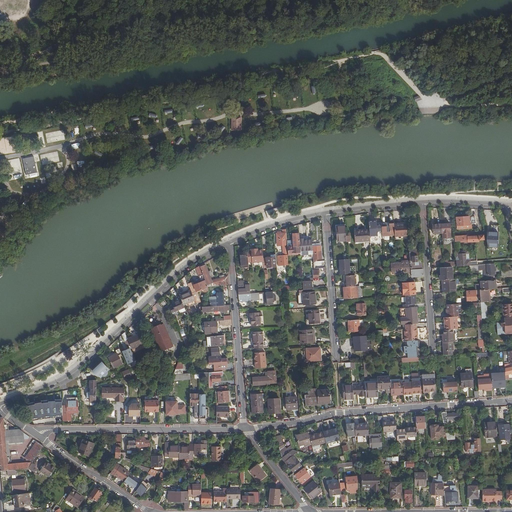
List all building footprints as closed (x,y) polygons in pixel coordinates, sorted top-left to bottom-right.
[(248,117),(238,117),(238,130),(247,130),(248,117)] [(33,157),(22,159),(25,175),(36,173),(33,157)] [(471,218),(457,219),(458,230),(472,229),(471,218)] [(377,220),(370,221),(370,229),(370,234),(371,239),(374,238),(379,238),(379,239),(383,239),(383,236),(382,223),(382,222),(378,222),(377,220)] [(395,225),(394,223),(390,223),(390,226),(387,226),(387,223),(382,223),(383,236),(395,235),(395,225)] [(407,224),(395,225),(395,235),(395,240),(403,239),(402,236),(408,236),(407,224)] [(450,224),(441,225),(442,234),(442,238),(442,239),(444,239),(449,238),(451,238),(450,224)] [(440,234),(442,234),(441,225),(433,225),(433,235),(440,234)] [(337,241),(345,240),(344,226),(336,227),(337,241)] [(356,241),(371,241),(371,239),(370,234),(370,229),(355,230),(356,241)] [(287,233),(287,231),(284,231),(284,235),(277,235),(277,243),(283,243),(283,251),(283,257),(278,257),(279,267),(288,266),(287,233)] [(487,242),(488,248),(497,248),(498,234),(488,233),(487,242)] [(294,241),(288,241),(288,247),(288,254),(300,253),(299,234),(293,234),(294,241)] [(303,239),(300,240),(301,252),(313,251),(312,239),(303,239)] [(252,263),(264,262),(264,259),(263,250),(257,250),(257,249),(251,249),(251,251),(252,262),(252,263)] [(416,249),(409,249),(409,260),(409,268),(423,267),(422,254),(416,254),(416,249)] [(460,263),(456,263),(456,268),(468,267),(477,266),(476,263),(469,264),(468,262),(465,262),(465,255),(468,255),(467,251),(455,253),(456,259),(460,259),(460,263)] [(241,267),(249,267),(248,262),(248,253),(240,253),(241,267)] [(316,253),(313,253),(313,263),(317,263),(317,260),(322,260),(322,253),(316,253)] [(277,267),(276,255),(271,255),(271,258),(267,258),(268,267),(277,267)] [(339,261),(340,276),(349,275),(348,260),(347,260),(339,261)] [(392,274),(410,273),(410,271),(409,268),(409,260),(401,260),(401,264),(392,265),(392,274)] [(206,268),(204,263),(200,266),(200,267),(205,287),(227,285),(226,276),(223,277),(219,277),(208,277),(207,273),(206,268)] [(493,268),(493,266),(477,266),(478,271),(486,270),(487,278),(494,278),(494,272),(495,272),(495,268),(493,268)] [(196,284),(189,287),(191,290),(195,300),(196,303),(200,301),(196,290),(203,288),(204,291),(206,290),(205,287),(200,267),(198,268),(201,282),(196,284)] [(452,280),(452,268),(444,269),(440,269),(441,281),(443,281),(452,280)] [(344,284),(344,288),(358,286),(357,276),(345,277),(345,284),(344,284)] [(454,292),(454,280),(452,280),(443,281),(443,293),(454,292)] [(479,281),(480,289),(489,289),(497,288),(497,280),(479,281)] [(245,281),(238,281),(239,294),(251,294),(250,285),(247,285),(247,289),(245,289),(245,285),(245,281)] [(360,298),(359,287),(358,286),(344,288),(343,288),(344,299),(360,298)] [(403,293),(403,296),(405,296),(415,295),(414,287),(409,287),(409,292),(403,293)] [(489,289),(480,289),(481,302),(490,302),(489,289)] [(172,304),(169,306),(172,313),(184,308),(183,305),(195,300),(191,290),(179,295),(181,300),(172,303),(172,304)] [(277,304),(285,304),(284,291),(280,292),(279,292),(276,292),(276,294),(281,294),(281,301),(277,302),(277,304)] [(276,294),(276,292),(270,293),(268,293),(268,302),(268,304),(268,305),(277,304),(277,302),(277,301),(274,301),(274,296),(276,296),(276,294)] [(472,293),(472,292),(467,292),(467,294),(466,294),(467,302),(476,302),(475,293),(472,293)] [(218,300),(208,301),(210,306),(225,305),(224,293),(217,293),(218,300)] [(260,301),(259,293),(251,294),(239,294),(239,302),(260,301)] [(303,294),(304,305),(314,305),(314,298),(315,298),(315,293),(303,294)] [(403,305),(403,308),(411,308),(411,305),(413,305),(415,305),(415,295),(405,296),(405,305),(403,305)] [(358,305),(358,316),(366,315),(366,304),(358,305)] [(457,318),(457,305),(446,305),(447,318),(454,318),(455,318),(457,318)] [(417,324),(416,307),(413,308),(411,308),(403,308),(400,308),(401,325),(403,325),(414,324),(417,324)] [(306,321),(307,325),(319,324),(319,312),(308,312),(309,320),(306,321)] [(151,329),(163,324),(159,313),(155,314),(149,322),(150,326),(148,327),(154,340),(156,340),(151,329)] [(251,319),(251,327),(260,326),(260,317),(258,317),(258,313),(250,314),(250,319),(251,319)] [(454,330),(454,318),(447,318),(444,318),(445,325),(443,325),(444,331),(452,330),(454,330)] [(360,332),(359,320),(348,321),(349,333),(360,332)] [(496,324),(497,336),(511,334),(511,327),(511,320),(504,320),(504,324),(496,324)] [(217,333),(216,321),(210,321),(203,322),(204,334),(217,333)] [(163,324),(151,329),(156,340),(160,350),(164,349),(165,351),(167,350),(166,348),(172,345),(163,324)] [(415,340),(414,324),(403,325),(403,329),(402,329),(402,341),(408,341),(415,340)] [(301,331),(301,344),(315,343),(314,330),(301,331)] [(452,335),(452,330),(444,331),(442,331),(443,335),(443,343),(452,342),(452,335)] [(253,333),(254,344),(265,343),(265,341),(263,341),(262,333),(253,333)] [(366,335),(353,337),(354,351),(367,350),(366,335)] [(207,337),(208,347),(215,346),(224,345),(223,336),(207,337)] [(132,351),(144,346),(143,343),(140,337),(133,339),(128,341),(132,351)] [(409,353),(410,358),(413,357),(417,357),(416,349),(420,349),(420,340),(415,340),(408,341),(408,346),(405,346),(406,353),(409,353)] [(402,341),(401,341),(402,348),(404,348),(404,358),(406,358),(410,358),(409,353),(406,353),(405,346),(408,346),(408,341),(402,341)] [(452,351),(452,342),(443,343),(442,343),(443,356),(451,355),(451,351),(452,351)] [(144,346),(132,351),(134,355),(146,350),(144,346)] [(211,349),(212,359),(219,359),(219,348),(211,349)] [(307,349),(308,362),(321,361),(321,348),(307,349)] [(107,356),(108,358),(117,354),(118,356),(122,354),(119,349),(115,351),(115,353),(107,356)] [(130,350),(123,353),(126,361),(133,358),(130,350)] [(254,360),(255,369),(266,368),(265,353),(255,353),(255,360),(254,360)] [(117,354),(108,358),(113,368),(122,364),(118,356),(117,354)] [(509,363),(503,363),(503,365),(509,364),(511,363),(511,354),(508,355),(509,363)] [(214,363),(215,371),(223,371),(225,371),(224,368),(227,368),(227,364),(229,362),(228,358),(219,359),(212,359),(208,359),(209,364),(214,363)] [(183,370),(185,360),(179,361),(175,371),(183,370)] [(101,361),(91,371),(95,375),(98,376),(100,378),(103,376),(105,376),(107,375),(107,372),(107,371),(109,369),(101,361)] [(511,367),(503,369),(504,372),(504,373),(504,380),(507,380),(509,380),(509,375),(511,374),(511,367)] [(215,371),(209,372),(209,387),(213,387),(213,382),(220,381),(220,376),(223,376),(223,371),(215,371)] [(268,378),(254,379),(254,384),(259,384),(259,386),(267,385),(266,384),(276,383),(275,372),(268,372),(268,378)] [(461,387),(473,386),(472,373),(467,374),(460,374),(461,387)] [(491,379),(491,387),(505,386),(504,380),(504,373),(490,375),(490,376),(491,379)] [(421,375),(421,392),(434,391),(433,375),(421,375)] [(390,376),(378,377),(378,383),(379,390),(387,389),(387,393),(391,392),(390,383),(390,380),(390,376)] [(410,380),(401,380),(401,382),(402,394),(402,395),(404,395),(411,394),(418,393),(420,393),(419,378),(410,379),(410,380)] [(477,380),(478,390),(483,389),(491,389),(491,388),(491,387),(491,379),(477,380)] [(90,400),(90,403),(96,403),(97,380),(90,381),(90,393),(86,393),(87,400),(90,400)] [(391,395),(402,394),(401,382),(400,382),(390,383),(391,392),(391,395)] [(457,382),(443,383),(443,392),(448,392),(448,395),(458,394),(457,382)] [(367,397),(379,396),(379,390),(378,383),(366,384),(367,395),(367,397)] [(360,395),(367,395),(366,384),(353,385),(353,386),(354,394),(360,394),(360,395)] [(345,400),(354,399),(354,394),(353,386),(344,387),(345,400)] [(102,401),(123,401),(123,388),(102,388),(102,401)] [(305,407),(319,406),(318,405),(317,392),(317,390),(308,390),(308,396),(305,396),(305,407)] [(218,392),(219,403),(228,402),(228,391),(218,392)] [(329,391),(317,392),(318,405),(330,404),(329,391)] [(199,393),(190,394),(190,398),(190,406),(193,406),(193,408),(195,408),(195,419),(199,419),(200,418),(200,417),(199,410),(199,408),(199,406),(199,393)] [(251,396),(253,413),(263,413),(261,395),(251,396)] [(152,412),(159,412),(159,403),(159,397),(152,397),(152,400),(144,401),(145,412),(149,412),(149,411),(152,411),(152,412)] [(297,398),(285,398),(286,411),(297,410),(297,398)] [(34,401),(27,403),(32,420),(44,418),(50,418),(61,417),(61,399),(54,399),(54,401),(48,401),(40,402),(34,403),(34,401)] [(279,399),(268,400),(269,414),(280,413),(279,399)] [(67,406),(62,407),(63,421),(71,421),(71,412),(77,412),(77,401),(67,401),(67,406)] [(166,402),(167,415),(168,415),(177,414),(178,414),(186,413),(185,405),(178,405),(178,401),(166,402)] [(140,416),(140,404),(131,404),(129,407),(129,416),(133,416),(136,416),(140,416)] [(222,408),(216,408),(216,416),(229,416),(229,407),(222,407),(222,408)] [(445,414),(445,410),(440,411),(443,423),(452,422),(452,420),(456,420),(455,418),(460,418),(460,414),(458,414),(457,413),(445,414)] [(24,439),(23,432),(19,429),(15,430),(11,430),(8,430),(6,430),(6,428),(4,428),(3,418),(1,417),(0,417),(0,468),(0,471),(7,470),(15,468),(28,466),(31,462),(32,461),(7,464),(7,462),(8,462),(8,459),(7,459),(5,445),(5,443),(23,442),(24,441),(24,439)] [(416,428),(425,428),(424,417),(414,417),(415,422),(415,423),(416,428)] [(389,421),(382,421),(383,427),(383,432),(386,431),(396,431),(396,430),(396,422),(389,422),(389,421)] [(486,437),(498,436),(496,421),(485,423),(486,437)] [(368,424),(355,425),(356,436),(369,435),(369,434),(369,433),(368,433),(368,424)] [(443,438),(447,436),(446,433),(445,429),(442,429),(442,427),(440,427),(438,427),(438,425),(435,424),(432,425),(430,426),(431,439),(432,439),(433,440),(436,440),(437,438),(439,438),(439,436),(442,436),(442,438),(443,438)] [(355,425),(346,425),(347,438),(356,437),(356,436),(355,425)] [(510,435),(511,434),(511,429),(511,426),(509,426),(509,425),(499,426),(501,441),(510,440),(510,435)] [(407,438),(417,437),(416,428),(406,428),(406,430),(407,438)] [(337,429),(323,433),(325,443),(326,444),(339,441),(337,429)] [(401,431),(396,432),(397,435),(397,439),(407,439),(407,438),(406,430),(400,430),(401,431)] [(310,447),(325,443),(323,433),(323,432),(308,436),(310,446),(310,447)] [(303,446),(310,446),(308,436),(308,433),(296,436),(298,445),(303,444),(303,446)] [(369,438),(369,447),(376,447),(376,448),(381,448),(380,434),(373,434),(373,438),(369,438)] [(264,436),(265,444),(273,444),(272,440),(276,440),(274,435),(264,436)] [(280,436),(276,437),(282,457),(287,453),(293,449),(293,448),(291,445),(286,449),(281,442),(280,436)] [(141,439),(136,439),(136,440),(136,450),(136,451),(141,451),(141,455),(145,455),(145,444),(145,437),(141,437),(141,439)] [(94,443),(84,440),(79,452),(89,456),(94,443)] [(127,450),(136,450),(136,440),(127,440),(127,450)] [(467,452),(482,451),(481,440),(477,440),(478,444),(475,444),(475,446),(471,446),(470,444),(465,445),(466,447),(464,447),(464,451),(467,451),(467,452)] [(26,456),(32,461),(43,446),(36,441),(26,456)] [(170,457),(179,457),(179,447),(169,447),(169,443),(165,443),(165,457),(170,457)] [(179,460),(193,459),(193,445),(189,445),(189,447),(179,447),(179,457),(179,460)] [(206,454),(206,445),(194,445),(194,449),(199,450),(199,454),(206,454)] [(220,447),(212,447),(212,461),(220,461),(220,447)] [(282,457),(285,461),(288,459),(291,463),(288,465),(294,472),(302,466),(293,455),(298,451),(293,448),(293,449),(287,453),(282,457)] [(126,452),(121,452),(121,458),(121,459),(136,464),(137,462),(126,458),(126,452)] [(163,457),(152,457),(152,467),(163,466),(163,457)] [(54,468),(45,462),(39,470),(48,476),(54,468)] [(257,464),(249,470),(258,481),(266,475),(257,464)] [(383,465),(382,473),(391,473),(391,466),(383,465)] [(114,475),(124,481),(130,473),(122,467),(121,469),(120,469),(118,468),(117,469),(115,467),(111,473),(114,475)] [(294,475),(302,485),(311,478),(303,468),(294,475)] [(425,472),(414,473),(414,484),(425,484),(425,472)] [(124,481),(137,490),(140,485),(142,483),(140,482),(141,480),(130,473),(124,481)] [(372,491),(380,491),(379,474),(361,474),(361,486),(372,486),(372,491)] [(357,476),(346,477),(346,491),(352,491),(352,492),(357,492),(357,476)] [(24,477),(11,479),(13,490),(25,489),(24,477)] [(329,494),(341,492),(340,490),(339,482),(339,481),(336,481),(335,481),(335,480),(334,480),(333,480),(332,480),(331,481),(330,482),(328,483),(329,494)] [(140,485),(137,490),(136,491),(142,495),(151,485),(148,482),(147,484),(143,481),(142,483),(140,485)] [(303,488),(311,498),(320,492),(312,481),(303,488)] [(390,483),(390,497),(401,498),(401,483),(390,483)] [(201,484),(188,484),(188,491),(188,496),(192,496),(192,494),(196,494),(201,494),(201,493),(201,484)] [(439,495),(444,495),(443,486),(443,485),(431,485),(431,495),(439,495)] [(455,486),(443,486),(444,495),(445,504),(448,504),(448,502),(456,502),(455,503),(458,503),(458,493),(457,493),(457,490),(456,489),(455,489),(455,486)] [(468,487),(468,499),(478,499),(478,486),(468,487)] [(102,491),(97,487),(91,495),(88,499),(91,501),(92,499),(95,501),(102,491)] [(67,498),(78,507),(85,498),(73,489),(67,498)] [(213,502),(227,501),(227,499),(227,490),(223,489),(223,491),(213,491),(213,502)] [(280,490),(270,489),(268,504),(278,505),(280,490)] [(235,499),(241,499),(241,490),(227,490),(227,499),(232,499),(232,498),(235,498),(235,499)] [(410,502),(410,507),(413,507),(413,502),(412,502),(412,490),(404,490),(404,498),(405,498),(405,502),(410,502)] [(184,502),(184,509),(188,509),(188,496),(188,491),(181,491),(176,491),(168,491),(168,502),(184,502)] [(496,501),(502,501),(502,493),(497,493),(497,491),(483,491),(482,502),(488,502),(488,501),(491,501),(491,502),(496,502),(496,501)] [(28,505),(27,492),(12,495),(13,506),(24,506),(28,505)] [(249,496),(243,496),(243,502),(254,502),(257,501),(257,502),(259,502),(259,501),(259,493),(249,492),(249,496)] [(210,493),(201,493),(201,494),(201,501),(210,502),(210,493)]
